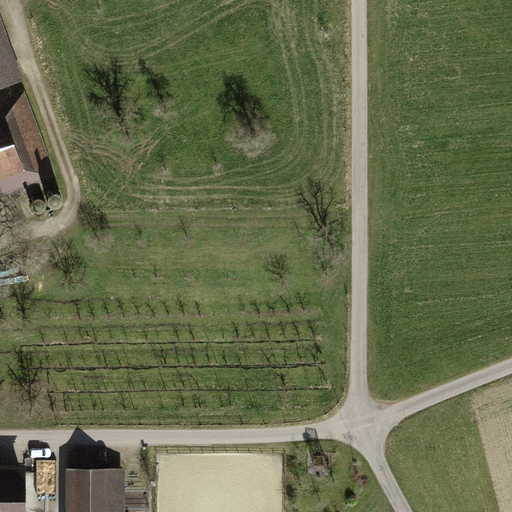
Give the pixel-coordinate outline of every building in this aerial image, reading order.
[(0,43),(0,85),(13,81),(0,43)] [(0,189),(47,173),(20,99),(0,106),(0,189)] [(21,511),(22,472),(0,472),(0,511),(21,511)] [(109,511),(110,472),(72,472),(71,511),(109,511)] [(151,511),(151,488),(127,489),(127,511),(151,511)]
